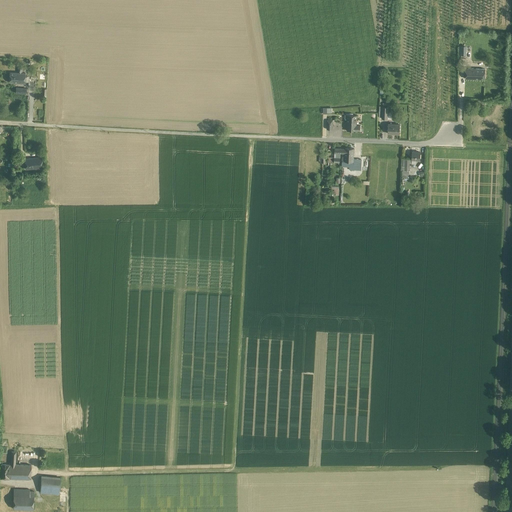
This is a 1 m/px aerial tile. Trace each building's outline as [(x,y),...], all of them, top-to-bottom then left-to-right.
[(485,69),(466,68),(465,79),(484,80),(485,69)] [(18,73),(10,72),(9,82),(25,83),(25,73),(22,73),(18,73)] [(379,118),(392,118),(393,112),(388,111),(388,103),(383,103),(383,106),(381,106),(381,110),(379,110),(379,118)] [(346,118),(347,118),(347,130),(362,130),(362,125),(358,125),(358,118),(355,118),(355,114),(346,114),(346,118)] [(400,124),(389,124),(388,133),(400,133),(400,124)] [(355,158),(355,147),(335,147),(335,154),(330,154),(330,157),(328,157),(328,162),(335,162),(335,159),(342,159),(342,166),(350,166),(350,169),(362,169),(362,158),(355,158)] [(420,152),(412,152),(412,159),(420,160),(420,152)] [(33,159),(25,160),(25,170),(34,169),(33,159)] [(41,159),(33,159),(34,169),(42,168),(41,159)] [(31,465),(15,465),(16,452),(12,452),(11,463),(9,463),(9,465),(9,479),(30,479),(31,465)] [(9,465),(1,464),(0,478),(9,479),(9,465)] [(60,478),(41,477),(40,493),(59,494),(60,478)] [(30,490),(14,490),(13,509),(33,510),(34,492),(30,491),(30,490)]
